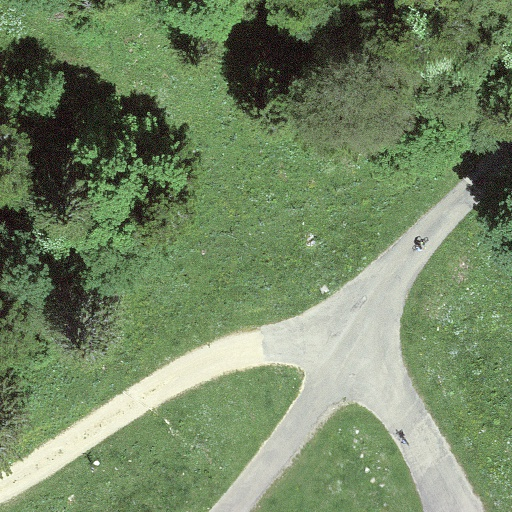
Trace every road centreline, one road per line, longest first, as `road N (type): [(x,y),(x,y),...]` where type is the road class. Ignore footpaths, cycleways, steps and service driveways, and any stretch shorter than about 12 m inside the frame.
road 1 (track): [(462,511),(365,332),(230,511)]
road 2 (track): [(0,489),(205,364),(264,346),(365,332)]
road 3 (track): [(511,157),(418,247),(365,332)]
